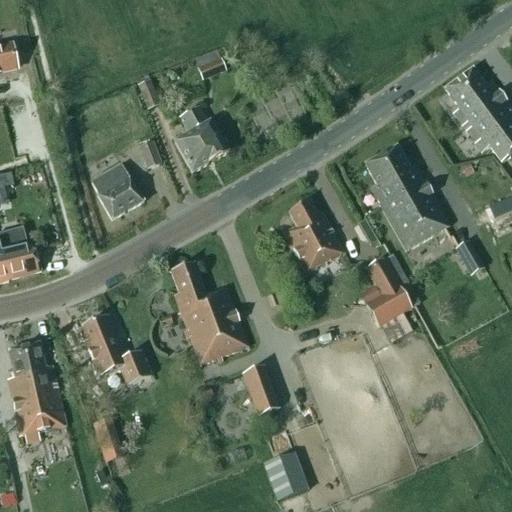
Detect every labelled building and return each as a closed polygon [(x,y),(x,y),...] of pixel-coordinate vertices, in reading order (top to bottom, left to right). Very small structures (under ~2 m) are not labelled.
[(0,50),(0,75),(17,72),(12,48),(0,50)] [(203,82),(225,73),(221,62),(199,71),(203,82)] [(484,89),(472,72),(444,93),(456,109),(450,114),(481,157),(489,151),(501,167),(511,159),(511,112),(491,84),(484,89)] [(160,108),(147,79),(134,84),(147,113),(160,108)] [(192,177),(228,156),(210,125),(208,126),(199,110),(180,121),(189,137),(174,145),(192,177)] [(162,166),(153,144),(138,150),(147,172),(162,166)] [(380,210),(425,185),(416,170),(409,173),(396,150),(364,168),(376,189),(370,192),(380,210)] [(511,166),(503,173),(511,184),(511,166)] [(97,199),(111,224),(144,205),(129,180),(128,180),(120,168),(90,185),(98,199),(97,199)] [(11,177),(0,179),(0,191),(3,191),(13,189),(11,177)] [(425,185),(380,210),(404,254),(450,229),(425,185)] [(296,230),(283,236),(306,277),(344,257),(321,216),(317,218),(309,204),(288,216),(296,230)] [(0,236),(0,286),(9,285),(9,283),(41,275),(38,263),(35,264),(31,249),(27,250),(23,231),(0,236)] [(469,243),(454,252),(470,280),(485,271),(469,243)] [(374,290),(360,298),(365,308),(364,308),(377,331),(381,329),(391,346),(411,335),(401,317),(419,307),(391,258),(365,273),(374,290)] [(205,298),(194,266),(170,274),(178,297),(173,299),(186,335),(183,336),(185,342),(188,341),(198,370),(215,363),(217,367),(221,366),(220,362),(247,352),(225,291),(205,298)] [(172,326),(170,318),(158,322),(161,330),(172,326)] [(107,319),(81,329),(86,343),(83,344),(98,380),(119,372),(126,390),(151,380),(141,355),(125,361),(107,319)] [(40,347),(8,354),(14,381),(7,383),(20,440),(65,430),(52,369),(45,371),(40,347)] [(279,411),(264,370),(241,379),(257,420),(279,411)] [(110,422),(93,428),(105,466),(122,460),(110,422)] [(277,507),(309,495),(294,457),(262,469),(277,507)] [(12,497),(1,501),(3,508),(15,505),(12,497)]
